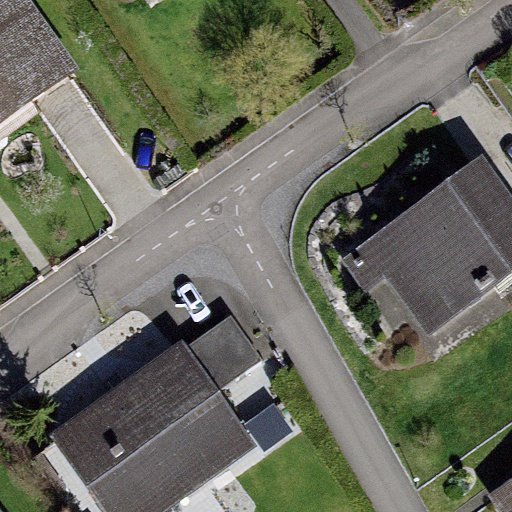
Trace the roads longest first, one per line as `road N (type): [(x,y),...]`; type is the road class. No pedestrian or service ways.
road 1 (residential): [(504,0),(215,212)]
road 2 (residential): [(215,212),(393,511)]
road 3 (residential): [(215,212),(0,362)]
